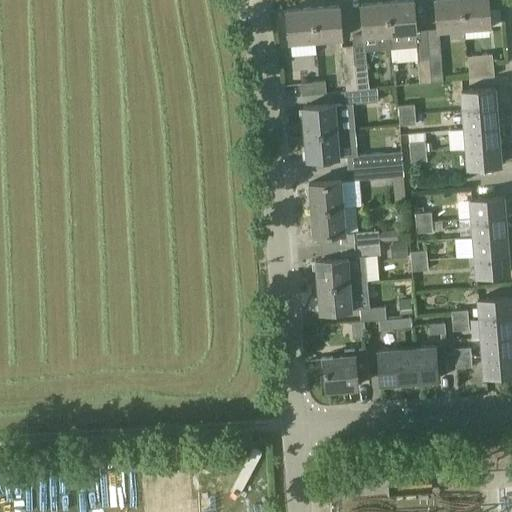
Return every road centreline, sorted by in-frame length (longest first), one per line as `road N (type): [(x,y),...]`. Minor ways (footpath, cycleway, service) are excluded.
road 1 (residential): [(296,420),(274,131),(249,0)]
road 2 (track): [(0,443),(296,420)]
road 3 (residential): [(296,420),(511,407)]
